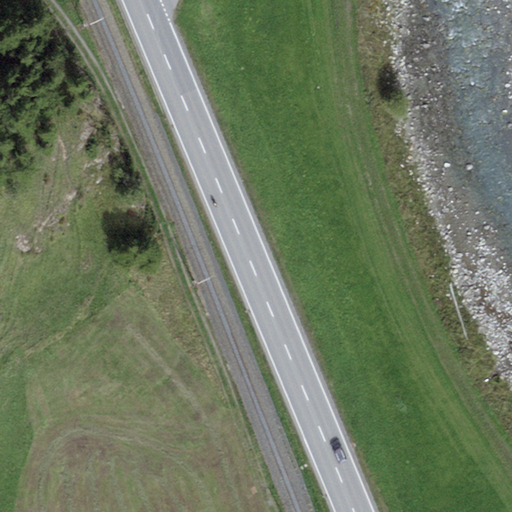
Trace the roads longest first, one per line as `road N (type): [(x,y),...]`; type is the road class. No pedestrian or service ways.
road 1 (primary): [(141,0),(352,511)]
road 2 (track): [(511,455),(469,393),(405,265),(363,142),(344,0)]
